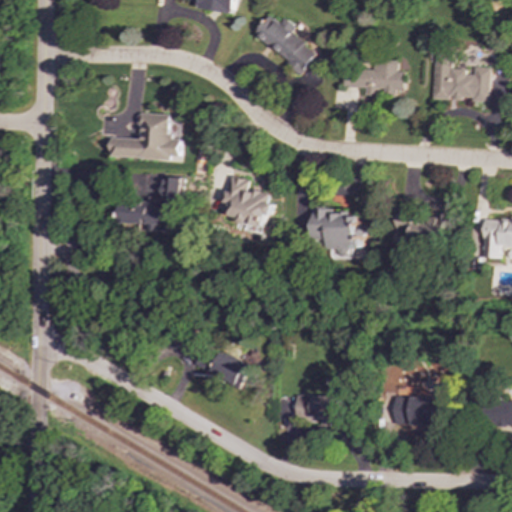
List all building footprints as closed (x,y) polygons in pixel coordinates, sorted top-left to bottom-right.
[(233,13),(235,0),(192,0),(199,1),(197,8),(233,13)] [(252,39),(304,71),(314,54),(303,47),(305,43),(290,33),(294,26),(282,18),(278,23),(266,16),(252,39)] [(430,99),(461,100),(487,101),(489,68),(469,67),(469,70),(451,69),(452,54),(432,53),(430,99)] [(342,87),(365,88),(364,96),(376,97),(376,94),(394,95),(394,90),(403,91),(404,71),(395,71),(396,58),(373,56),(372,71),(343,69),(342,87)] [(112,157),(173,160),(173,156),(182,157),(183,140),(171,140),(173,115),(141,113),(140,139),(113,138),(112,157)] [(121,224),(149,224),(149,232),(164,232),(164,206),(184,206),(185,177),(162,177),(162,202),(121,201),(121,224)] [(264,233),(267,214),(273,215),(275,204),(269,203),(270,193),(249,190),(250,180),(231,177),(224,216),(240,219),(239,229),(264,233)] [(334,238),(333,259),(354,259),(355,248),(362,248),(363,213),(333,213),(333,208),(314,208),(313,238),(334,238)] [(398,231),(412,231),(412,237),(440,237),(440,217),(398,217),(398,231)] [(484,258),(502,259),(503,246),(511,246),(511,218),(486,217),(484,258)] [(196,366),(242,388),(251,367),(205,345),(196,366)] [(346,397),(299,395),(298,419),(345,420),(346,397)] [(445,426),(446,399),(398,397),(397,424),(445,426)]
